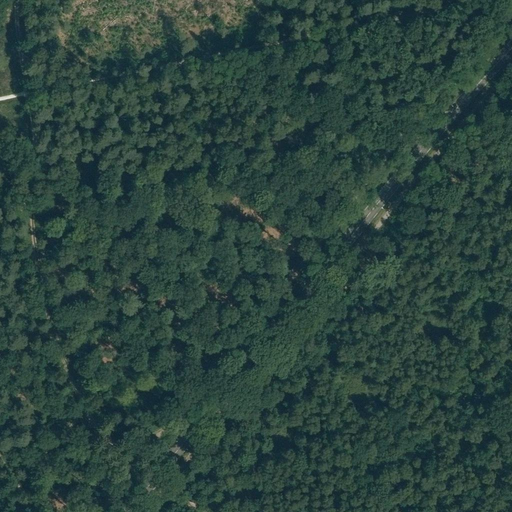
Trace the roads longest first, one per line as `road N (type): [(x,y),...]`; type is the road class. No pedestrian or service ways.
road 1 (secondary): [(127,511),(511,47)]
road 2 (track): [(28,93),(37,276)]
road 3 (track): [(206,511),(152,480),(87,414)]
road 4 (track): [(87,414),(37,276)]
road 5 (track): [(87,414),(0,511)]
